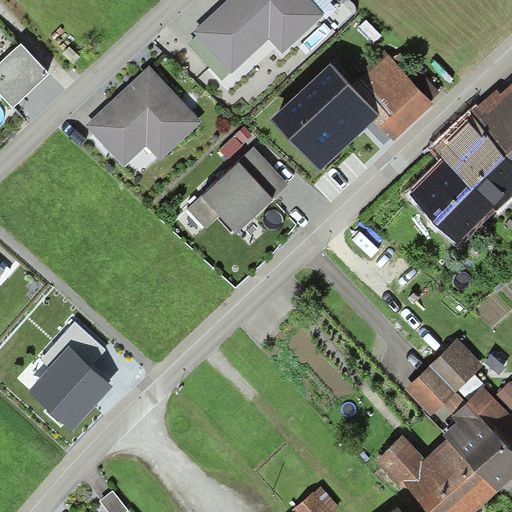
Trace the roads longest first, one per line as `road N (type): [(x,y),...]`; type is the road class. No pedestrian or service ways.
road 1 (residential): [(41,511),(173,369),(511,50)]
road 2 (residential): [(0,166),(177,0)]
